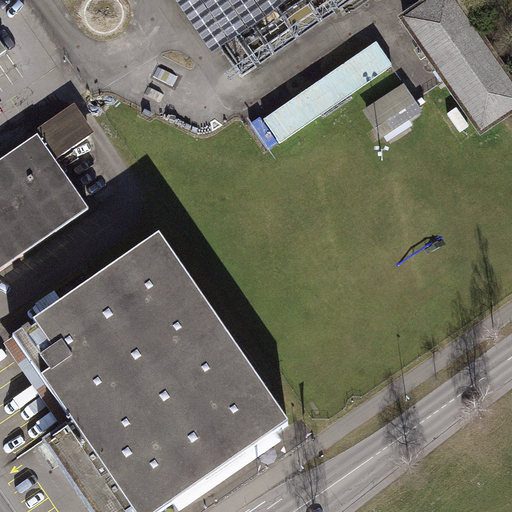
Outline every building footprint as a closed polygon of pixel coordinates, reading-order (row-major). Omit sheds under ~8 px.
[(482,138),(511,116),(511,79),(457,0),(433,0),(402,22),(445,84),(482,138)] [(282,147),(395,68),(378,45),(265,123),(282,147)] [(402,86),(362,116),(382,143),(422,113),(402,86)] [(0,270),(89,210),(37,136),(0,161),(0,270)] [(296,432),(162,243),(17,346),(82,437),(52,458),(90,511),(183,511),(213,491),(296,432)]
